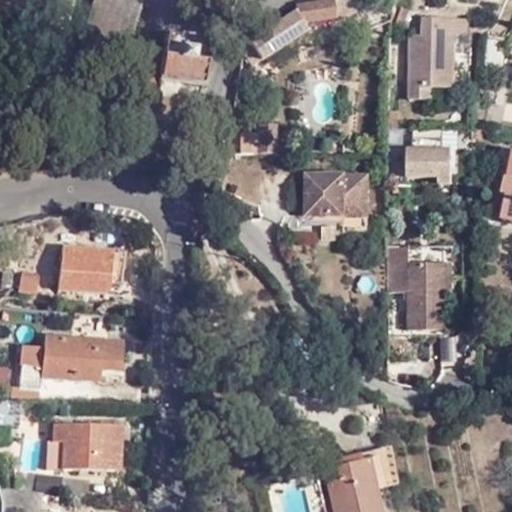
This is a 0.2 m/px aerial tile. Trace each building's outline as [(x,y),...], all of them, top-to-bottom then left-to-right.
[(145,0),(95,0),(75,63),(119,78),(145,0)] [(315,0),(299,9),(305,26),(363,15),(359,0),(315,0)] [(241,46),(249,64),(306,34),(296,13),(248,37),(250,41),(241,46)] [(417,36),(416,100),(440,102),(441,90),(460,92),(461,37),(472,38),(472,21),(445,20),(445,35),(429,36),(417,36)] [(429,36),(445,35),(445,20),(429,20),(429,36)] [(62,31),(50,30),(49,63),(60,64),(62,31)] [(164,49),(160,76),(202,82),(203,76),(208,42),(196,41),(166,36),(166,40),(150,38),(149,47),(164,49)] [(506,59),(492,58),(489,80),(504,81),(506,59)] [(158,89),(159,76),(144,75),(142,96),(157,98),(158,89)] [(396,112),(396,130),(407,130),(407,112),(396,112)] [(257,124),(256,154),(276,155),(276,125),(257,124)] [(451,131),(422,130),(422,150),(416,149),(416,180),(448,181),(448,187),(460,187),(461,151),(451,150),(451,131)] [(369,177),(308,176),(307,217),(369,217),(369,177)] [(0,255),(18,256),(19,226),(10,227),(0,229),(0,255)] [(64,246),(60,288),(112,293),(112,285),(113,269),(125,270),(126,251),(64,246)] [(416,246),(393,247),(394,299),(416,299),(417,331),(457,331),(457,264),(416,263),(416,246)] [(124,285),(125,270),(113,269),(112,285),(124,285)] [(41,279),(24,277),(22,293),(39,295),(41,279)] [(46,338),(45,342),(45,346),(44,379),(101,381),(103,371),(123,371),(124,341),(105,340),(103,348),(82,347),(82,339),(46,338)] [(45,346),(45,342),(19,341),(19,405),(21,405),(44,406),(44,379),(45,346)] [(0,405),(0,428),(20,429),(21,405),(19,405),(0,405)] [(123,429),(55,428),(54,444),(64,444),(65,470),(123,471),(123,429)] [(365,463),(359,465),(333,471),(332,466),(325,444),(306,450),(315,477),(326,474),(336,511),(381,511),(375,493),(365,463)] [(391,455),(365,463),(375,493),(400,483),(391,455)] [(357,459),(332,466),(333,471),(359,465),(357,459)] [(41,511),(43,495),(6,491),(6,511),(41,511)]
